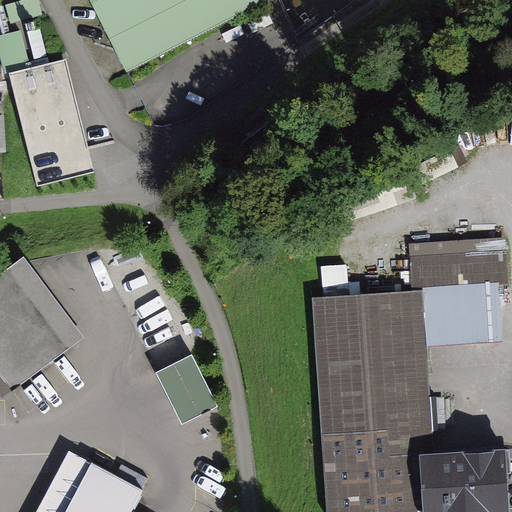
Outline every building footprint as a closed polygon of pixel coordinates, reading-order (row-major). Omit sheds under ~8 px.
[(87,0),(123,70),(259,1),(258,0),(87,0)] [(4,31),(35,188),(95,176),(71,52),(48,57),(42,24),(4,31)] [(409,287),(314,293),(326,511),(341,511),(424,507),(424,511),(511,506),(507,438),(433,443),(427,342),(497,338),(492,249),(407,254),(409,287)] [(324,258),(324,281),(349,281),(349,258),(324,258)] [(24,261),(0,278),(0,378),(13,396),(85,342),(24,261)] [(218,407),(193,357),(158,374),(183,424),(218,407)] [(132,511),(144,490),(92,462),(65,511),(132,511)]
